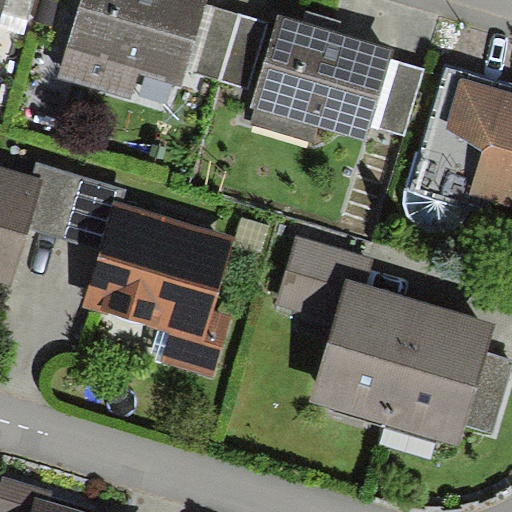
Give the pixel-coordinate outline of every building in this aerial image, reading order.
[(35,0),(5,0),(0,20),(0,26),(26,34),(35,0)] [(204,0),(79,0),(56,78),(131,101),(140,71),(180,82),(182,71),(203,3),(204,0)] [(271,24),(203,3),(182,71),(250,92),(271,24)] [(319,29),(280,18),(253,107),(256,108),(251,125),(316,145),(321,127),(366,140),(371,124),(391,60),(394,52),(319,29)] [(391,60),(371,124),(404,134),(424,70),(391,60)] [(511,93),(501,90),(504,84),(444,67),(406,191),(405,207),(410,218),(418,228),(436,234),(452,233),(463,222),(468,206),(486,212),(491,199),(511,205),(511,93)] [(38,161),(31,178),(43,182),(29,227),(100,250),(115,202),(124,204),(128,190),(38,161)] [(0,283),(10,287),(29,227),(43,182),(31,178),(0,168),(0,283)] [(100,250),(84,306),(173,333),(164,361),(211,375),(229,318),(210,312),(233,237),(124,204),(115,202),(100,250)] [(347,283),(366,289),(375,260),(298,236),(278,301),(336,319),(347,283)] [(311,401),(385,423),(421,306),(366,289),(347,283),(336,319),(311,401)] [(492,327),(421,306),(385,423),(456,445),(462,424),(485,351),(492,327)] [(511,377),(511,359),(485,351),(462,424),(494,434),(511,377)] [(53,494),(7,479),(0,500),(0,511),(79,511),(50,503),(53,494)]
